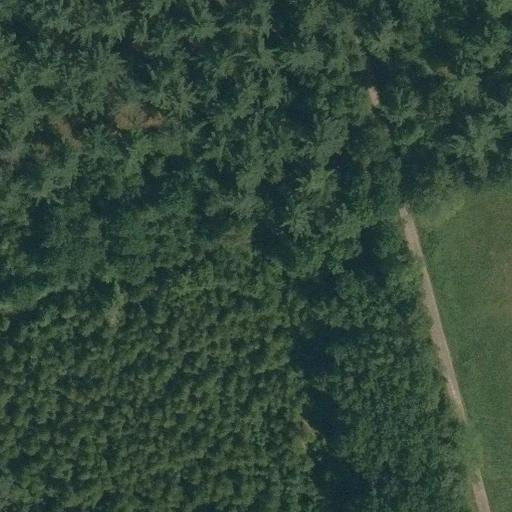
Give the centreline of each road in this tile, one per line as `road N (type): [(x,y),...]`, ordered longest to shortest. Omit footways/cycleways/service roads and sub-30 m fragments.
road 1 (unclassified): [(482,511),(349,0)]
road 2 (track): [(0,302),(400,197)]
